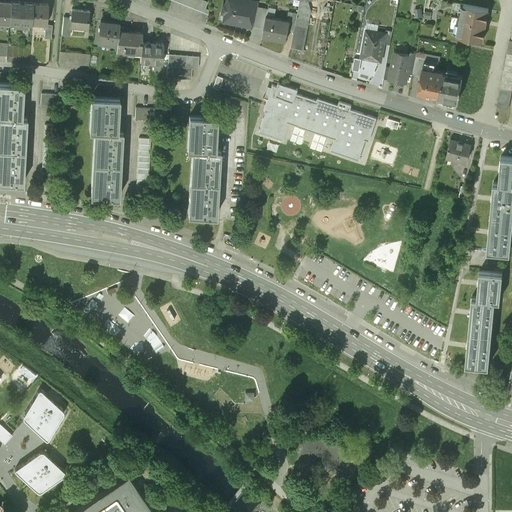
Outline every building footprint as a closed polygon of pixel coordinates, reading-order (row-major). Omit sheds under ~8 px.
[(10,0),(0,0),(0,19),(9,20),(10,0)] [(25,0),(23,0),(10,0),(9,20),(31,22),(31,21),(33,1),(31,1),(31,0),(25,0)] [(201,0),(194,0),(192,7),(198,9),(201,0)] [(206,0),(205,0),(201,0),(198,9),(204,11),(207,3),(206,0)] [(242,0),(226,0),(226,3),(223,3),(221,12),(224,12),(223,20),(230,22),(232,20),(237,21),(238,23),(251,25),(253,16),(254,16),(256,7),(256,4),(243,2),(242,0)] [(299,0),(299,7),(311,9),(307,0),(299,0)] [(48,2),(33,1),(31,21),(46,22),(48,2)] [(462,12),(461,12),(456,35),(483,40),(489,8),(463,4),(462,12)] [(89,9),(71,7),(70,16),(70,25),(87,26),(89,9)] [(267,9),(256,7),(254,16),(253,16),(251,25),(264,27),(266,15),(267,9)] [(311,9),(299,7),(297,13),(295,22),(308,25),(311,9)] [(297,13),(288,11),(287,19),(290,19),(289,26),(295,27),(295,22),(297,13)] [(70,16),(63,15),(61,33),(70,33),(70,25),(70,16)] [(287,19),(266,15),(264,27),(263,35),(286,39),(289,26),(290,19),(287,19)] [(119,22),(100,19),(97,40),(116,43),(118,25),(119,22)] [(308,25),(295,22),(295,27),(291,46),(303,49),(308,25)] [(142,32),(124,29),(125,26),(118,25),(116,43),(115,48),(140,52),(141,40),(142,32)] [(385,31),(366,28),(364,41),(365,41),(364,49),(362,49),(361,56),(381,59),(384,42),(386,32),(385,31)] [(392,30),(385,29),(385,31),(386,32),(384,42),(390,43),(392,30)] [(147,41),(141,40),(140,52),(140,59),(151,59),(152,41),(150,41),(148,39),(147,41)] [(157,42),(156,40),(154,41),(152,41),(151,59),(161,60),(163,42),(157,42)] [(29,45),(7,44),(6,55),(28,57),(29,45)] [(90,53),(59,50),(58,62),(88,65),(90,53)] [(417,52),(410,50),(410,53),(411,53),(408,67),(414,68),(416,55),(417,52)] [(410,53),(395,51),(392,66),(390,78),(405,81),(408,67),(411,53),(410,53)] [(199,55),(168,52),(166,75),(191,77),(192,66),(198,67),(199,55)] [(425,57),(416,55),(414,68),(413,73),(421,75),(424,59),(425,60),(425,57)] [(361,58),(355,57),(352,69),(358,70),(361,58)] [(425,60),(424,59),(421,75),(418,89),(439,93),(443,71),(437,70),(439,61),(438,60),(430,58),(428,59),(428,60),(425,60)] [(392,66),(386,65),(384,77),(390,78),(392,66)] [(463,75),(443,71),(439,93),(438,97),(440,97),(440,96),(456,100),(458,101),(463,75)] [(222,77),(217,75),(212,86),(218,88),(222,77)] [(277,85),(271,84),(262,109),(265,110),(258,130),(281,138),(287,121),(335,137),(331,149),(359,158),(365,139),(369,140),(377,117),(350,108),(352,104),(339,100),(338,104),(317,97),(316,99),(297,92),(298,88),(278,81),(277,85)] [(23,84),(0,82),(0,180),(22,182),(26,117),(21,117),(23,84)] [(511,89),(511,83),(501,82),(500,88),(511,90),(511,89)] [(511,90),(500,88),(499,94),(511,96),(511,90)] [(59,93),(41,92),(40,104),(58,105),(59,93)] [(70,94),(59,93),(58,105),(70,105),(70,94)] [(511,96),(499,94),(498,100),(510,102),(511,96)] [(119,98),(91,96),(89,129),(94,129),(90,194),(118,196),(122,131),(117,131),(119,98)] [(510,102),(498,100),(497,105),(508,108),(510,102)] [(153,107),(135,106),(135,117),(152,118),(153,107)] [(170,107),(153,107),(152,118),(170,119),(170,107)] [(217,116),(189,114),(187,148),(192,148),(188,213),(216,214),(220,149),(215,149),(217,116)] [(399,122),(388,118),(386,124),(397,128),(399,122)] [(54,120),(43,119),(40,174),(51,175),(54,120)] [(150,133),(136,132),(133,195),(147,196),(150,133)] [(472,143),(451,138),(446,155),(467,161),(472,143)] [(502,156),(499,181),(499,182),(494,181),(494,182),(488,247),(488,248),(510,250),(510,249),(511,226),(511,156),(502,155),(501,156),(502,156)] [(502,272),(480,270),(478,295),(477,295),(477,296),(472,295),(472,296),(466,361),(489,364),(489,363),(488,363),(494,299),(495,299),(495,298),(500,298),(499,298),(502,272)] [(112,281),(105,285),(108,289),(114,286),(112,281)] [(38,390),(23,415),(23,417),(23,418),(46,439),(47,439),(48,439),(63,414),(63,412),(63,411),(63,409),(42,389),(40,388),(39,389),(38,390)] [(245,391),(245,399),(253,399),(253,391),(245,391)] [(0,423),(0,440),(4,444),(12,435),(0,423)] [(65,471),(43,452),(42,451),(39,451),(15,468),(14,469),(15,470),(36,491),(38,491),(39,491),(41,491),(65,474),(65,473),(65,471)] [(153,511),(128,476),(75,511),(178,511),(177,510),(173,511),(153,511)]
